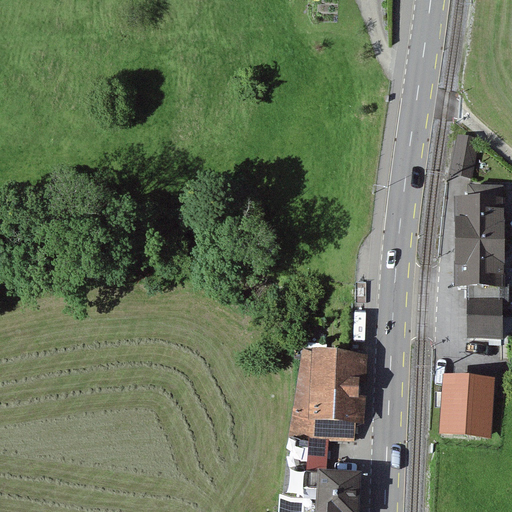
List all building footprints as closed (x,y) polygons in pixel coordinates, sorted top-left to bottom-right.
[(469,187),(469,202),(500,203),(501,188),(469,187)] [(469,202),(459,202),(457,291),(506,292),(508,203),(500,203),(469,202)] [(504,305),(469,304),(469,344),(503,344),(504,305)] [(372,361),(301,356),(295,442),(357,447),(358,430),(367,431),(372,361)] [(494,384),(443,382),(441,440),(491,443),(494,384)] [(365,511),(367,481),(309,478),(307,511),(365,511)]
